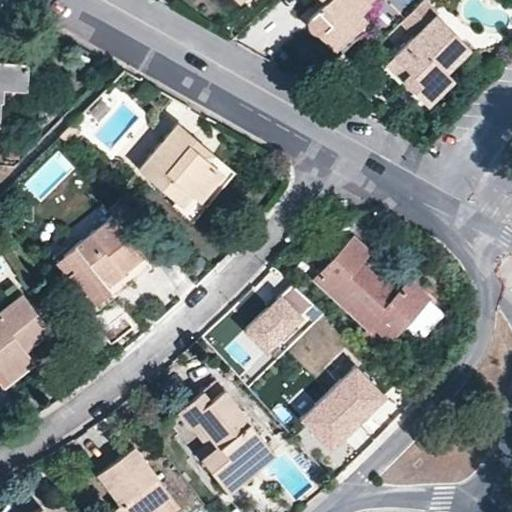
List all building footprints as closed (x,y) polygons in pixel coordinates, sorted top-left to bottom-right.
[(360,13),(369,4),(365,0),(325,0),(307,19),(308,24),(309,29),(313,33),(319,33),(340,53),(370,24),(360,13)] [(446,71),(470,47),(437,15),(423,1),(404,20),(418,34),(396,55),(413,71),(403,80),(419,97),(446,71)] [(396,55),(387,64),(403,80),(413,71),(396,55)] [(26,88),(27,64),(0,61),(0,107),(1,87),(26,88)] [(453,79),(446,71),(419,97),(427,104),(453,79)] [(212,153),(178,123),(140,169),(177,200),(182,204),(192,193),(199,198),(222,172),(207,158),(212,153)] [(173,204),(192,221),(235,172),(212,153),(207,158),(222,172),(199,198),(192,193),(182,204),(177,200),(173,204)] [(143,255),(112,217),(58,260),(91,303),(110,289),(106,284),(143,255)] [(401,286),(393,294),(378,279),(358,261),(368,251),(354,238),(318,277),(370,326),(374,322),(389,336),(403,322),(428,295),(408,278),(401,286)] [(91,303),(96,310),(151,266),(143,255),(106,284),(110,289),(91,303)] [(385,271),(378,279),(393,294),(401,286),(385,271)] [(314,302),(293,282),(249,330),(269,350),(314,302)] [(49,328),(23,294),(0,311),(0,367),(28,346),(49,328)] [(403,322),(412,330),(438,303),(428,295),(403,322)] [(36,357),(28,346),(0,367),(0,380),(2,384),(36,357)] [(385,393),(356,363),(300,416),(329,446),(385,393)] [(214,379),(183,405),(218,446),(202,459),(220,481),(236,468),(243,477),(274,451),(214,379)] [(183,405),(178,410),(206,445),(197,452),(202,459),(218,446),(183,405)] [(159,511),(167,511),(178,504),(133,446),(100,471),(122,502),(115,507),(119,511),(143,511),(154,505),(159,511)] [(243,477),(236,468),(220,481),(228,490),(243,477)]
